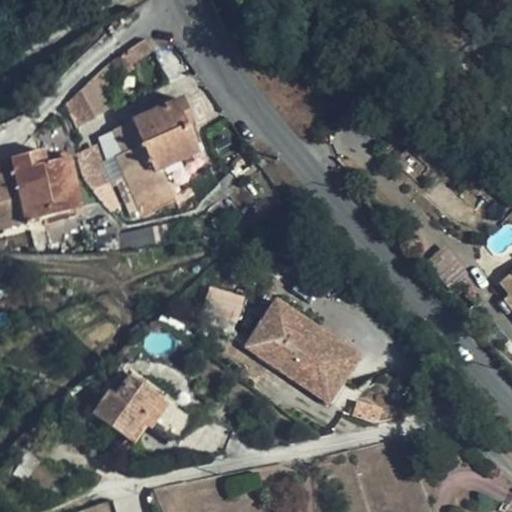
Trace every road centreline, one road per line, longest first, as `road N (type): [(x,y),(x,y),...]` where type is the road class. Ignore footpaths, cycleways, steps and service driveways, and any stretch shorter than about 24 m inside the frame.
road 1 (unclassified): [(511,392),(285,144),(184,0)]
road 2 (residential): [(511,464),(476,431),(409,429),(142,481),(70,511)]
road 3 (residential): [(125,0),(0,65)]
